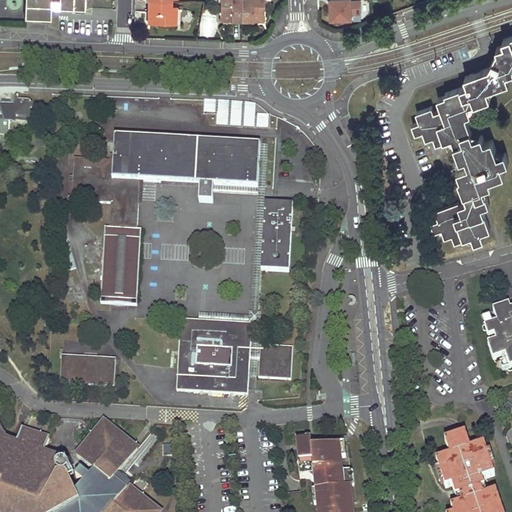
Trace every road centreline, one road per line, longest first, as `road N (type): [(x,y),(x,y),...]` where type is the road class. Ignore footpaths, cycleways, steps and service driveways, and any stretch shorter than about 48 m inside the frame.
road 1 (tertiary): [(0,78),(269,90)]
road 2 (tertiary): [(391,511),(368,288)]
road 3 (residential): [(368,288),(511,250)]
road 4 (tertiary): [(268,53),(122,48)]
road 5 (tertiary): [(122,48),(0,44)]
road 6 (residential): [(376,39),(491,0)]
